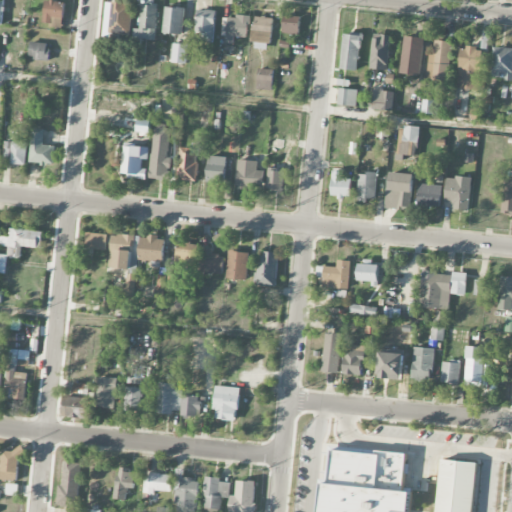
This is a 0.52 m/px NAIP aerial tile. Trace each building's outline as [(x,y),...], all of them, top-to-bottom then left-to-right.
[(64,26),(64,2),(45,1),(44,25),(64,26)] [(131,35),(132,4),(111,3),(110,34),(131,35)] [(141,5),(141,29),(134,29),(133,40),(157,40),(157,5),(141,5)] [(183,35),(185,8),(165,8),(163,34),(183,35)] [(215,40),(216,11),(197,11),(196,40),(215,40)] [(283,15),(282,33),(299,34),(300,16),(283,15)] [(226,43),(234,43),(234,37),(249,38),(249,17),(223,16),(222,33),(227,34),(226,43)] [(272,18),(254,17),(253,49),(270,50),(272,18)] [(357,71),(362,37),(345,34),(340,69),(357,71)] [(388,70),(390,35),(372,35),(371,70),(388,70)] [(424,38),(404,36),(400,74),(420,76),(424,38)] [(450,80),(451,42),(434,41),(434,55),(428,55),(428,80),(450,80)] [(48,61),(50,44),(30,42),(29,59),(48,61)] [(187,64),(187,45),(173,44),(172,63),(187,64)] [(478,90),(480,49),(460,48),(458,89),(478,90)] [(503,81),(511,81),(511,48),(493,48),(492,78),(503,78),(503,81)] [(273,70),(258,69),(257,90),(272,91),(273,70)] [(338,105),(356,107),(358,90),(339,89),(338,105)] [(394,93),(374,90),(372,110),(392,112),(394,93)] [(433,115),(436,101),(423,99),(421,113),(433,115)] [(138,132),(149,134),(151,122),(140,120),(138,132)] [(417,156),(419,128),(399,127),(398,155),(417,156)] [(45,130),(32,129),(30,163),(54,165),(55,146),(44,146),(45,130)] [(26,165),(27,143),(5,142),(4,164),(26,165)] [(150,147),(124,144),(121,177),(147,179),(148,169),(142,169),(143,160),(148,160),(150,147)] [(150,176),(171,177),(172,153),(151,152),(150,176)] [(178,181),(198,182),(199,154),(180,153),(178,181)] [(225,184),(226,157),(208,157),(207,183),(225,184)] [(264,188),(265,171),(257,171),(258,161),(238,160),(237,187),(264,188)] [(268,170),(267,190),(283,191),(284,171),(268,170)] [(351,198),(352,179),(343,179),(344,172),(333,171),(332,197),(351,198)] [(376,201),(376,174),(359,173),(359,200),(376,201)] [(387,209),(412,211),(413,174),(388,173),(387,209)] [(452,212),(469,212),(470,178),(446,177),(445,204),(452,204),(452,212)] [(502,215),(511,215),(511,178),(504,178),(502,215)] [(417,206),(439,208),(442,187),(419,184),(417,206)] [(21,258),(22,247),(42,249),(43,232),(10,229),(10,238),(0,236),(0,246),(9,247),(8,257),(21,258)] [(107,251),(108,235),(87,233),(85,249),(107,251)] [(110,268),(132,269),(133,236),(111,235),(110,268)] [(164,262),(165,238),(140,237),(139,261),(164,262)] [(198,245),(178,243),(176,262),(196,264),(198,245)] [(223,275),(225,256),(212,255),(213,249),(200,247),(197,272),(223,275)] [(247,281),(249,253),(229,251),(226,278),(247,281)] [(277,287),(278,252),(259,252),(258,286),(277,287)] [(0,273),(6,274),(8,256),(0,254),(0,273)] [(338,267),(324,267),(323,288),(349,289),(350,261),(338,261),(338,267)] [(357,264),(357,281),(378,282),(379,264),(357,264)] [(450,310),(450,295),(466,296),(467,274),(422,272),(420,308),(450,310)] [(499,310),(511,310),(511,277),(500,277),(499,310)] [(376,315),(376,307),(351,306),(351,314),(376,315)] [(444,341),(445,328),(432,327),(431,340),(444,341)] [(339,373),(340,334),(324,333),(323,373),(339,373)] [(364,346),(345,345),(344,375),(363,376),(364,346)] [(466,386),(484,386),(485,348),(467,347),(466,386)] [(412,380),(433,381),(434,349),(414,348),(412,380)] [(379,379),(403,380),(403,354),(379,354),(379,379)] [(460,385),(461,362),(443,361),(442,384),(460,385)] [(27,373),(15,373),(16,364),(7,364),(6,394),(13,394),(13,400),(26,400),(27,373)] [(185,383),(201,384),(202,365),(186,365),(185,383)] [(117,409),(118,379),(98,378),(97,408),(117,409)] [(181,414),(182,391),(175,391),(175,384),(158,383),(157,413),(181,414)] [(142,388),(126,387),(125,411),(141,412),(142,388)] [(214,420),(238,421),(239,388),(215,387),(214,420)] [(197,417),(197,409),(203,409),(204,397),(183,396),(182,416),(197,417)] [(88,419),(89,398),(63,397),(62,418),(88,419)] [(2,481),(19,481),(20,452),(3,451),(2,481)] [(393,511),(410,511),(410,492),(404,492),(405,453),(331,452),(330,484),(321,484),(321,511),(393,511)] [(436,511),(473,511),(476,463),(440,461),(436,511)] [(79,506),(80,463),(64,462),(63,485),(58,485),(58,505),(79,506)] [(135,488),(136,470),(116,469),(115,500),(127,500),(128,488),(135,488)] [(197,511),(200,480),(183,479),(184,470),(178,469),(174,511),(197,511)] [(143,494),(154,495),(154,491),(171,492),(172,475),(144,474),(143,494)] [(231,483),(221,483),(221,478),(205,478),(204,509),(221,510),(222,496),(230,497),(231,483)] [(254,511),(255,482),(237,481),(236,496),(231,496),(230,511),(254,511)]
